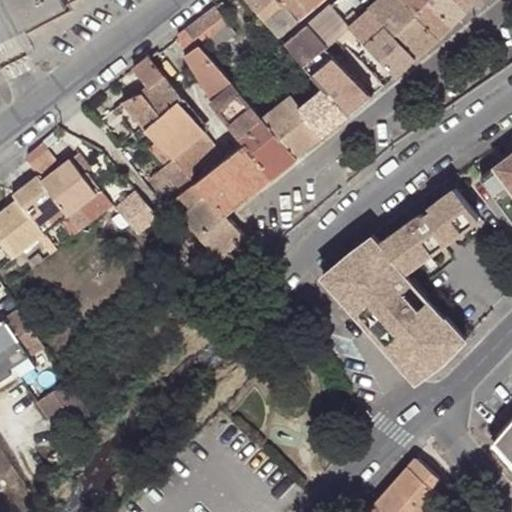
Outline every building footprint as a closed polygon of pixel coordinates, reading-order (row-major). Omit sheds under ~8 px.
[(8,0),(22,26),(68,3),(66,0),(8,0)] [(283,0),(249,0),(280,36),(300,19),(283,0)] [(283,0),(300,19),(322,0),(283,0)] [(338,0),(309,24),(329,46),(339,36),(352,26),(396,75),(418,58),(398,35),(373,6),(380,0),(338,0)] [(398,35),(420,11),(408,0),(380,0),(373,6),(398,35)] [(440,39),(454,26),(436,0),(408,0),(420,11),(440,39)] [(470,10),(461,0),(436,0),(454,26),(470,10)] [(461,0),(470,10),(480,0),(461,0)] [(237,32),(217,2),(185,27),(199,42),(207,35),(217,47),(237,32)] [(418,58),(440,39),(420,11),(398,35),(418,58)] [(309,24),(287,44),(325,88),(348,114),(372,95),(341,59),(352,50),(339,36),(329,46),(309,24)] [(216,101),(236,85),(199,42),(185,27),(178,33),(183,48),(194,66),(216,101)] [(151,54),(133,67),(149,86),(165,73),(151,54)] [(179,100),(180,101),(185,97),(165,73),(149,86),(143,91),(131,94),(124,100),(147,127),(179,100)] [(242,138),(266,119),(264,117),(236,85),(216,101),(214,102),(227,119),(242,138)] [(348,114),(325,88),(303,105),(294,94),(264,117),(266,119),(298,155),(348,114)] [(194,182),(225,159),(203,133),(206,130),(180,101),(179,100),(147,127),(158,139),(194,182)] [(254,190),(298,155),(266,119),(242,138),(246,143),(225,159),(254,190)] [(39,171),(59,158),(46,139),(26,152),(39,171)] [(172,200),(194,182),(158,139),(151,145),(167,164),(151,177),(172,200)] [(65,210),(70,217),(99,196),(72,159),(44,181),(65,210)] [(226,213),(254,190),(225,159),(194,182),(224,213),(226,213)] [(511,160),(484,182),(511,218),(511,160)] [(44,181),(40,176),(16,194),(21,201),(41,227),(65,210),(44,181)] [(221,256),(245,233),(226,213),(224,213),(194,182),(172,200),(171,200),(220,255),(221,256)] [(457,190),(384,245),(409,273),(427,260),(433,255),(481,219),(457,190)] [(157,214),(138,191),(117,207),(138,232),(148,224),(157,214)] [(41,227),(21,201),(0,214),(0,236),(13,258),(47,234),(41,227)] [(369,227),(320,271),(326,279),(375,235),(369,227)] [(228,279),(263,252),(245,233),(221,256),(220,255),(212,261),(228,279)] [(384,245),(375,235),(326,279),(368,324),(392,350),(401,360),(406,365),(409,368),(413,370),(419,372),(425,372),(431,370),(438,367),(444,363),(451,355),(468,338),(409,273),(384,245)] [(433,255),(427,260),(432,267),(439,262),(433,255)] [(47,345),(22,309),(0,323),(0,382),(13,373),(11,369),(47,345)] [(100,421),(71,380),(55,392),(83,433),(100,421)] [(511,422),(493,444),(511,466),(511,422)] [(426,511),(441,496),(432,488),(441,477),(420,458),(405,473),(391,488),(369,511),(426,511)]
